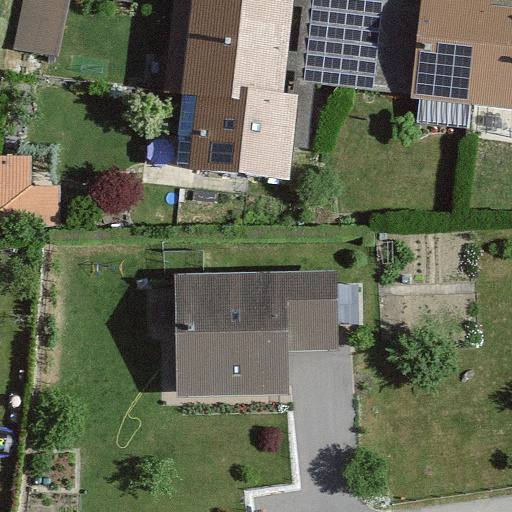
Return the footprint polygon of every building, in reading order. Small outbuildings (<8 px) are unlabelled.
[(45,67),(57,0),(12,0),(2,59),(45,67)] [(272,0),(168,0),(156,110),(176,112),(169,182),(266,193),(275,110),(261,109),(272,0)] [(511,0),(410,0),(410,14),(396,12),(388,107),(511,116),(511,0)] [(63,183),(34,182),(34,153),(0,151),(0,224),(62,226),(63,183)] [(313,281),(153,290),(160,408),(266,402),(263,362),(318,359),(313,281)]
